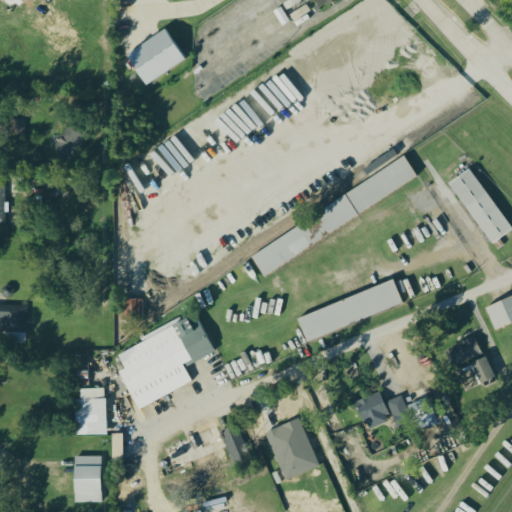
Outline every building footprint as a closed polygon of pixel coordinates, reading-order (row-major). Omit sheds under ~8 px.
[(336,0),(313,0),(319,10),(336,0)] [(127,55),(144,87),(186,64),(169,32),(127,55)] [(54,151),(69,162),(88,137),(73,125),(54,151)] [(419,182),(407,161),(313,215),(325,236),(419,182)] [(511,227),(471,170),(450,185),(493,246),(511,231),(511,227)] [(297,318),(306,342),(404,307),(396,283),(297,318)] [(494,330),(511,324),(511,298),(486,307),(494,330)] [(142,301),(120,302),(120,320),(143,320),(142,301)] [(0,306),(0,320),(3,321),(3,332),(25,333),(26,308),(0,306)] [(215,353),(203,328),(196,331),(189,317),(140,339),(142,345),(118,356),(125,370),(120,372),(137,410),(193,385),(185,367),(215,353)] [(484,358),(475,337),(445,350),(454,370),(484,358)] [(473,365),(477,374),(468,378),(474,390),(497,379),(487,358),(473,365)] [(107,436),(106,389),(79,390),(80,410),(75,410),(76,437),(107,436)] [(358,401),(366,430),(390,423),(382,395),(358,401)] [(398,430),(412,425),(403,397),(388,402),(398,430)] [(432,413),(427,399),(409,407),(415,421),(432,413)] [(285,482),(320,468),(300,420),(265,434),(285,482)] [(235,471),(252,465),(238,426),(218,433),(216,427),(199,434),(204,448),(224,440),(235,471)] [(102,458),(74,458),(75,505),(102,504),(102,458)]
